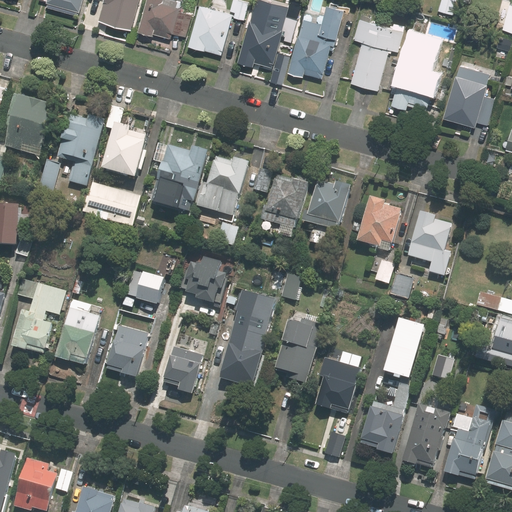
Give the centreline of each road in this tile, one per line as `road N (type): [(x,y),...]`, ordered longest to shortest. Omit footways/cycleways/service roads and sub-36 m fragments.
road 1 (residential): [(0,40),(459,169)]
road 2 (residential): [(415,511),(0,397)]
